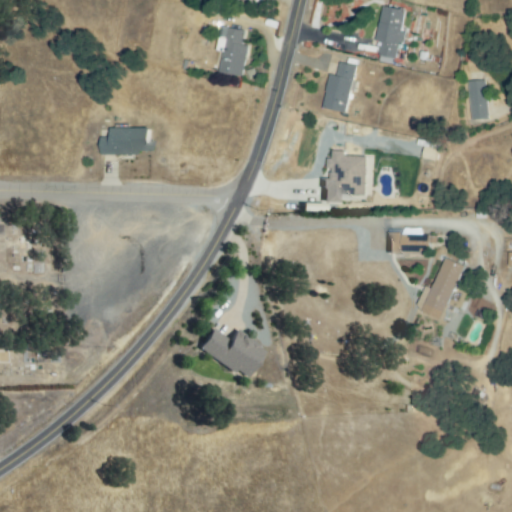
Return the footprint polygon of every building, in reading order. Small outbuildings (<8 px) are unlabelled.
[(379,54),(384,10),(403,12),(398,56),(379,54)] [(240,76),(218,71),(228,27),(245,31),(242,44),(247,45),(240,76)] [(324,105),(339,63),(357,69),(343,112),(324,105)] [(471,119),(470,83),(486,82),(487,119),(471,119)] [(114,131),(149,128),(151,150),(104,153),(103,139),(115,138),(114,131)] [(367,157),(346,156),(346,152),(333,151),(333,159),(331,159),(330,179),(323,179),(323,203),(339,203),(340,195),(366,196),(367,157)] [(431,238),(430,253),(403,250),(405,235),(431,238)] [(433,291),(446,259),(463,266),(442,319),(418,309),(427,288),(433,291)] [(235,331),(263,348),(246,375),(234,368),(231,373),(196,350),(211,327),(230,340),(235,331)]
